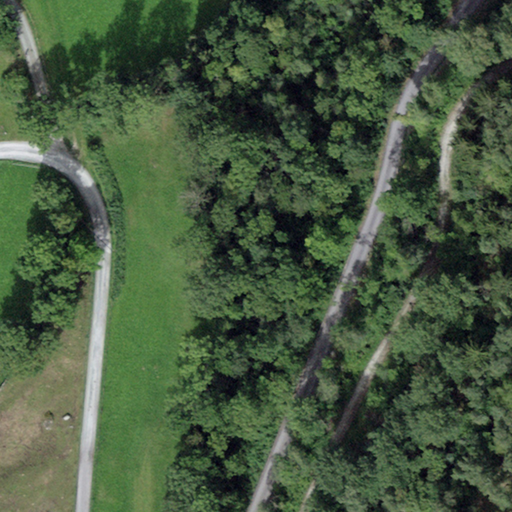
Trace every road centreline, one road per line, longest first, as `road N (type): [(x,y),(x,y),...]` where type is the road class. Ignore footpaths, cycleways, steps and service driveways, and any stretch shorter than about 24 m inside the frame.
road 1 (track): [(256,511),(375,217),(412,91),(470,0)]
road 2 (track): [(82,511),(102,234),(89,192),(57,158)]
road 3 (track): [(6,0),(28,45),(57,158)]
